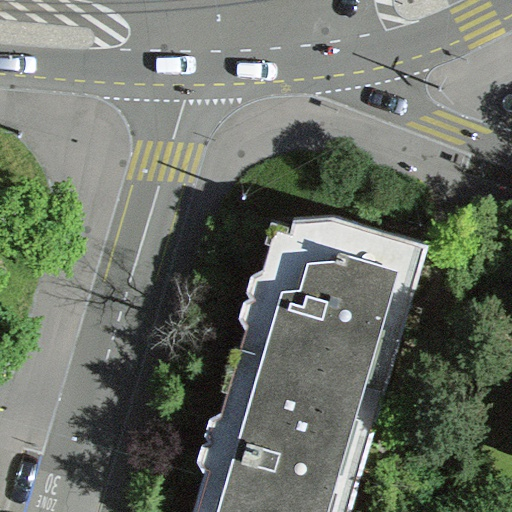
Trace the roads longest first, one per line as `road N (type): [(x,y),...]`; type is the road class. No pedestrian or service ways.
road 1 (residential): [(192,69),(61,511)]
road 2 (secondary): [(0,58),(192,69)]
road 3 (residential): [(353,56),(406,103),(511,151)]
road 4 (secondary): [(353,56),(416,42),(507,0)]
road 5 (secondary): [(192,69),(353,56)]
